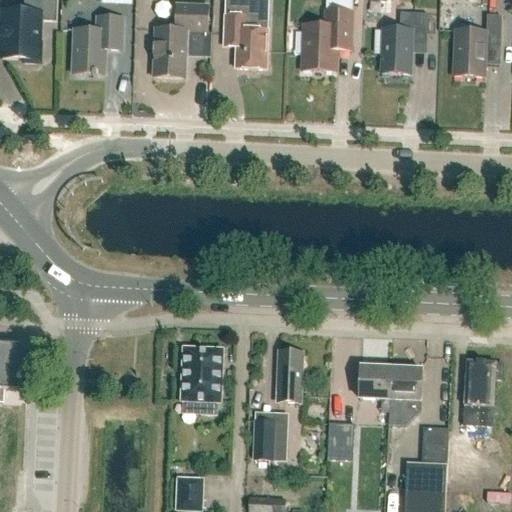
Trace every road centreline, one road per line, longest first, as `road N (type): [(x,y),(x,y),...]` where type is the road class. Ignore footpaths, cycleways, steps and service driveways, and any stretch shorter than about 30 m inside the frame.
road 1 (unclassified): [(511,166),(113,147),(66,165),(7,213)]
road 2 (tertiary): [(511,307),(77,283)]
road 3 (unclassified): [(67,511),(77,283)]
